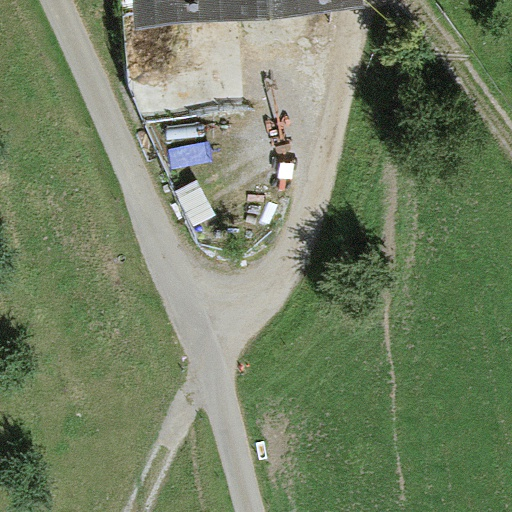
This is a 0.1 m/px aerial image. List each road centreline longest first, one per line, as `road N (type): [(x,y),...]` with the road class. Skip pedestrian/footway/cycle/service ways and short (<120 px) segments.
road 1 (residential): [(54,0),(206,367),(243,511)]
road 2 (track): [(408,0),(511,141)]
road 3 (track): [(134,511),(206,367)]
